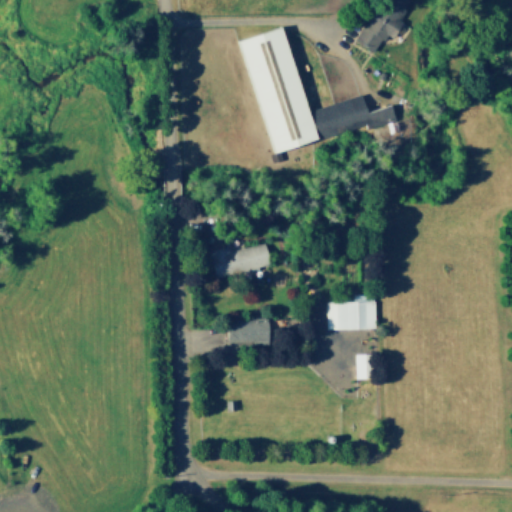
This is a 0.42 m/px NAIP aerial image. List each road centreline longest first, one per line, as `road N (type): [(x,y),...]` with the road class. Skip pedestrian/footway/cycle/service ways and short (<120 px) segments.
road 1 (residential): [(235,511),(180,458),(171,202)]
road 2 (residential): [(169,161),(162,0)]
